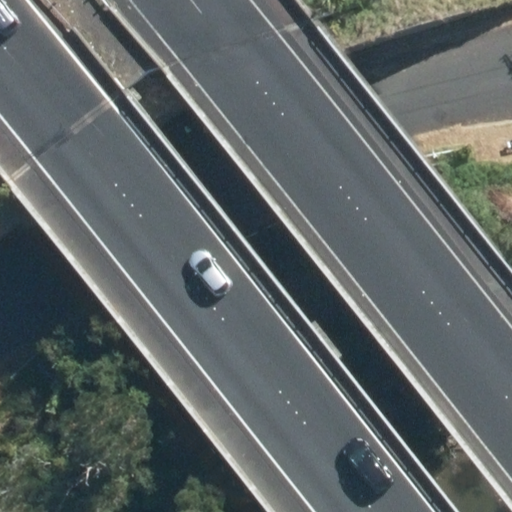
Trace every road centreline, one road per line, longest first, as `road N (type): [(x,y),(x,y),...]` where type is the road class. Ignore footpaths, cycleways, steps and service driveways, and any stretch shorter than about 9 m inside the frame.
road 1 (motorway): [(368,511),(0,58)]
road 2 (unclassified): [(0,310),(267,141),(346,108),(511,71)]
road 3 (motorway): [(200,0),(511,393)]
